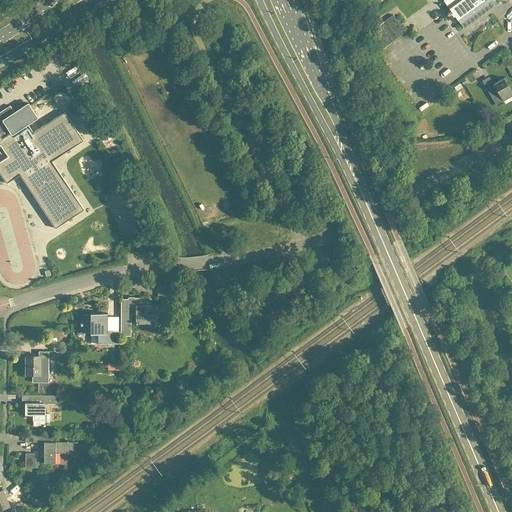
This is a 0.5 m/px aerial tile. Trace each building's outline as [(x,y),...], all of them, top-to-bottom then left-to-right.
[(454,17),(463,29),(503,0),(445,0),(443,2),(452,14),(451,15),(453,18),(454,17)] [(405,33),(393,16),(383,23),(380,19),(370,26),(374,31),(370,34),(382,50),(405,33)] [(511,96),(511,93),(503,79),(493,85),(495,89),(488,93),(493,101),(500,97),(503,102),(511,96)] [(86,113),(81,116),(84,121),(89,119),(94,130),(100,127),(81,88),(75,91),(86,113)] [(10,107),(0,113),(0,146),(2,148),(0,149),(0,152),(1,155),(4,153),(8,157),(0,162),(0,175),(6,185),(19,176),(55,230),(83,211),(52,162),(83,142),(64,113),(33,134),(27,125),(37,119),(28,104),(27,105),(14,113),(10,107)] [(90,160),(104,156),(98,137),(85,141),(90,160)] [(157,306),(151,306),(151,300),(149,299),(141,299),(140,297),(138,299),(130,299),(130,300),(120,300),(120,337),(131,337),(131,316),(135,315),(135,325),(162,325),(162,306),(167,306),(167,301),(157,301),(157,306)] [(119,332),(107,332),(107,315),(90,315),(90,316),(81,316),(81,334),(90,334),(90,335),(98,335),(98,345),(118,345),(118,332),(119,332)] [(26,357),(26,376),(29,376),(32,376),(32,383),(48,383),(48,353),(39,353),(39,357),(26,357)] [(59,405),(59,397),(32,397),(31,404),(25,404),(25,415),(33,415),(33,426),(44,426),(44,404),(59,405)] [(124,423),(138,423),(137,402),(123,402),(124,423)] [(73,454),(73,443),(52,443),(52,436),(25,436),(25,443),(44,443),(44,464),(55,464),(55,454),(73,454)] [(34,469),(34,454),(25,454),(25,469),(34,469)] [(3,491),(0,491),(0,511),(10,511),(9,507),(3,491)] [(36,510),(40,503),(29,495),(24,501),(36,510)]
